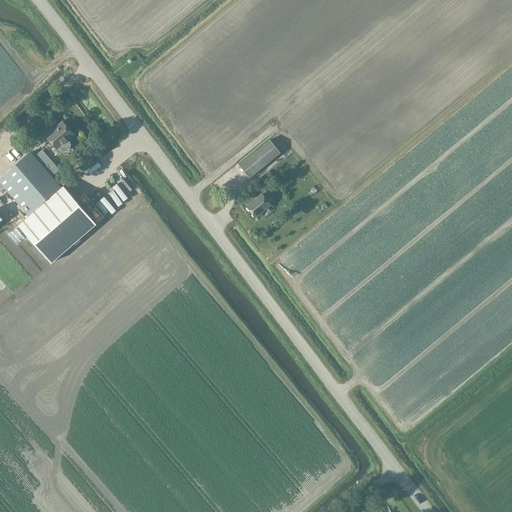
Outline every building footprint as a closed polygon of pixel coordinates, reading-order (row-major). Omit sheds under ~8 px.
[(94,84),(98,81),(90,73),(87,76),(94,84)] [(95,85),(90,90),(101,102),(106,98),(95,85)] [(57,150),(58,149),(60,151),(62,152),(66,152),(69,149),(70,147),(70,145),(69,143),(67,141),(74,135),(62,122),(46,137),(57,150)] [(250,178),(266,164),(280,153),(269,140),(239,165),(250,178)] [(60,187),(40,164),(30,152),(0,177),(0,182),(28,215),(60,187)] [(17,224),(51,263),(96,224),(63,186),(61,188),(60,187),(28,215),(17,224)] [(107,193),(119,204),(123,200),(111,189),(107,193)] [(0,203),(5,207),(9,199),(0,194),(0,203)] [(246,207),(255,217),(270,205),(261,194),(246,207)]
